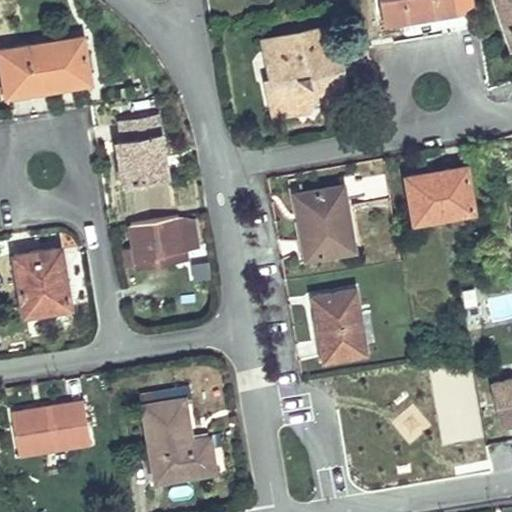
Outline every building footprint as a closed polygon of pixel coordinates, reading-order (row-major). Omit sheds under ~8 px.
[(383,0),(387,20),(408,17),(407,13),(437,8),(438,12),(456,9),(454,0),(383,0)] [(511,0),(496,0),(511,46),(511,0)] [(303,30),(301,34),(329,48),(334,73),(344,71),(333,24),(303,30)] [(265,79),(269,99),(289,95),(307,108),(314,98),(323,104),(349,99),(344,71),(334,73),(329,48),(297,32),(293,33),(275,57),(268,58),(272,77),(265,79)] [(0,46),(0,47),(5,87),(28,83),(28,78),(54,75),(56,85),(90,79),(82,34),(0,46)] [(263,39),(265,50),(273,49),(282,35),(263,39)] [(6,93),(56,85),(54,75),(28,78),(28,83),(5,87),(6,93)] [(118,140),(124,178),(166,171),(156,115),(121,121),(124,138),(118,140)] [(466,166),(406,176),(412,218),(473,210),(466,166)] [(383,173),(366,177),(371,199),(388,195),(383,173)] [(302,211),(309,254),(354,247),(343,185),(296,193),(299,212),(302,211)] [(138,261),(139,264),(199,253),(194,220),(180,222),(178,213),(131,222),(138,261)] [(12,253),(21,312),(68,305),(64,281),(61,283),(54,246),(12,253)] [(138,261),(136,248),(124,250),(126,263),(138,261)] [(191,278),(207,278),(207,260),(191,261),(191,278)] [(355,287),(314,295),(317,319),(322,318),(328,356),(366,350),(355,287)] [(511,373),(498,377),(507,420),(511,418),(511,373)] [(191,445),(189,436),(184,398),(143,404),(154,477),(213,468),(209,442),(191,445)] [(20,452),(89,442),(82,400),(13,410),(20,452)] [(207,433),(189,436),(191,445),(209,442),(207,433)]
